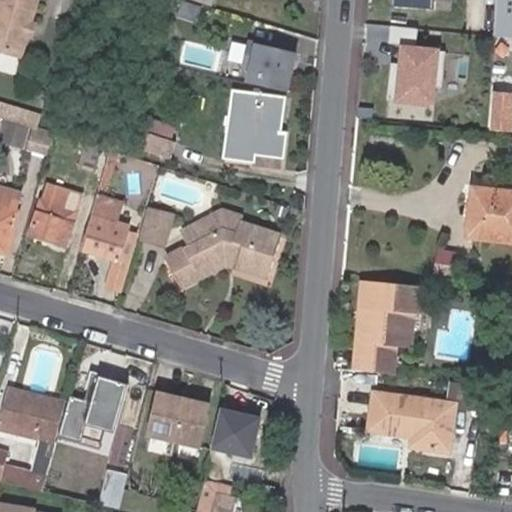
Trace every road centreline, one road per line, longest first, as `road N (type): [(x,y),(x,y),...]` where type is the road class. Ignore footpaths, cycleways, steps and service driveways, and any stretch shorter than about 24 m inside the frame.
road 1 (residential): [(341,0),(308,388)]
road 2 (residential): [(308,388),(0,297)]
road 3 (residential): [(309,490),(486,511)]
